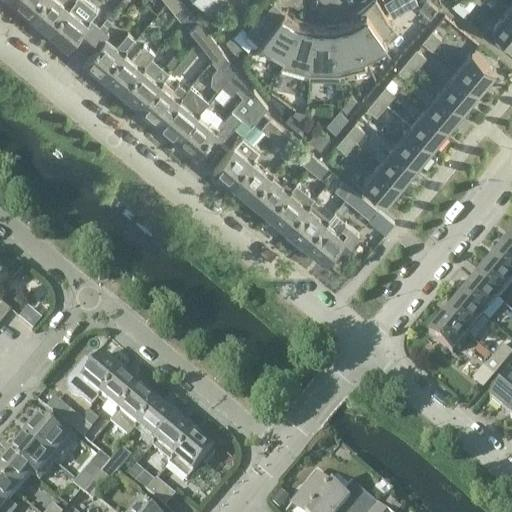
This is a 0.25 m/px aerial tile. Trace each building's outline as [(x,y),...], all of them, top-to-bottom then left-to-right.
[(13,0),(31,15),(44,0),(13,0)] [(44,0),(31,15),(49,30),(75,0),(44,0)] [(69,47),(75,39),(84,47),(100,27),(90,18),(97,11),(83,0),(75,0),(49,30),(69,47)] [(179,0),(170,0),(166,4),(181,23),(191,14),(179,0)] [(201,0),(211,11),(222,0),(201,0)] [(351,21),(365,54),(388,42),(400,31),(389,20),(377,0),(375,0),(367,8),(363,11),(357,14),(359,17),(351,21)] [(418,3),(416,0),(388,0),(384,3),(393,17),(418,3)] [(439,10),(427,0),(420,9),(432,19),(439,10)] [(260,43),(284,57),(300,20),(285,11),(275,1),(246,30),(260,43)] [(511,10),(509,8),(493,27),(511,42),(511,10)] [(181,23),(196,42),(207,33),(191,14),(181,23)] [(282,61),(311,69),(317,25),(300,20),(284,57),(282,61)] [(335,25),(339,70),(368,63),(365,54),(351,21),(335,25)] [(335,25),(317,25),(311,69),(309,79),(341,80),(339,70),(335,25)] [(117,46),(107,37),(109,34),(100,27),(84,47),(91,53),(85,60),(86,61),(83,65),(94,74),(97,70),(105,77),(125,52),(136,40),(128,33),(117,46)] [(423,41),(433,50),(441,39),(432,31),(423,41)] [(196,42),(170,73),(174,76),(176,74),(178,76),(202,49),(212,61),(222,52),(207,33),(196,42)] [(236,54),(245,47),(235,35),(226,42),(236,54)] [(407,60),(417,68),(433,50),(423,41),(407,60)] [(123,92),(152,58),(155,54),(144,45),(132,58),(125,52),(105,77),(123,92)] [(480,90),(496,71),(473,51),(457,70),(480,90)] [(123,92),(138,105),(141,108),(170,73),(152,58),(123,92)] [(229,78),(238,71),(229,60),(218,69),(228,80),(229,78)] [(417,68),(407,60),(397,72),(407,80),(417,68)] [(441,89),(465,109),(480,90),(457,70),(441,89)] [(205,104),(178,138),(197,154),(212,137),(220,144),(241,119),(259,98),(238,71),(229,78),(228,80),(227,79),(221,86),(232,95),(236,90),(242,98),(231,111),(224,120),(205,104)] [(379,94),(389,102),(399,90),(397,89),(399,86),(392,79),(379,94)] [(153,117),(160,123),(188,90),(179,83),(172,91),(166,86),(162,83),(141,108),(142,108),(139,112),(149,121),(153,117)] [(205,104),(208,101),(191,87),(188,90),(160,123),(156,128),(168,137),(172,133),(178,138),(205,104)] [(449,127),(465,109),(441,89),(426,107),(449,127)] [(389,102),(379,94),(367,109),(376,117),(389,102)] [(351,115),(359,105),(361,103),(352,96),(342,108),(351,115)] [(259,98),(241,119),(251,127),(267,108),(259,98)] [(434,146),(449,127),(426,107),(410,126),(434,146)] [(298,131),(305,122),(293,112),(286,120),(298,131)] [(260,130),(272,139),(277,132),(280,128),(269,119),(260,130)] [(345,134),(355,142),(365,131),(355,123),(345,134)] [(419,164),(434,146),(410,126),(395,144),(419,164)] [(277,132),(272,139),(282,147),(291,137),(280,128),(277,132)] [(321,150),(332,138),(319,128),(309,140),(321,150)] [(355,142),(345,134),(336,145),(346,154),(355,142)] [(214,169),(233,185),(254,160),(253,159),(260,150),(242,135),(214,169)] [(380,163),(403,182),(419,164),(395,144),(380,163)] [(297,160),(309,169),(317,159),(306,150),(297,160)] [(319,178),(328,168),(317,159),(309,169),(319,178)] [(233,185),(251,200),(272,175),(254,160),(233,185)] [(387,201),(403,182),(380,163),(364,182),(387,201)] [(251,200),(270,215),(291,191),(272,175),(251,200)] [(346,200),(354,190),(343,180),(334,190),(346,200)] [(291,191),(270,215),(288,231),(309,206),(313,201),(295,186),(291,191)] [(370,220),(378,210),(354,190),(346,200),(370,220)] [(288,231),(284,235),(296,245),(300,240),(307,246),(328,221),(309,206),(288,231)] [(328,221),(307,246),(326,262),(338,247),(344,253),(359,234),(345,222),(334,213),(328,221)] [(491,262),(511,279),(511,247),(506,243),(491,262)] [(499,300),(511,284),(511,279),(491,262),(476,280),(499,300)] [(0,290),(9,279),(0,271),(0,290)] [(484,318),(499,300),(476,280),(460,299),(484,318)] [(469,336),(484,318),(460,299),(445,316),(469,336)] [(0,317),(4,321),(12,311),(0,301),(0,317)] [(453,355),(469,336),(445,316),(429,335),(453,355)] [(494,357),(504,365),(511,354),(503,347),(494,357)] [(92,408),(101,397),(102,398),(122,373),(102,357),(93,368),(87,362),(72,379),(70,383),(70,387),(72,392),(74,396),(78,398),(83,398),(92,406),(91,408),(92,408)] [(474,381),(483,389),(504,365),(494,357),(474,381)] [(102,398),(120,412),(140,388),(122,373),(102,398)] [(490,400),(509,416),(511,413),(511,378),(510,377),(490,400)] [(135,432),(135,433),(159,404),(140,388),(120,412),(110,424),(129,440),(135,432)] [(145,434),(157,443),(177,419),(159,404),(135,433),(142,438),(145,434)] [(73,431),(82,421),(70,412),(62,422),(73,431)] [(49,426),(40,419),(25,437),(55,462),(75,439),(53,421),(49,426)] [(157,443),(175,459),(195,435),(177,419),(157,443)] [(92,430),(82,421),(73,431),(83,440),(92,430)] [(187,483),(194,475),(214,451),(195,435),(175,459),(168,467),(187,483)] [(54,464),(55,462),(25,437),(9,457),(33,477),(39,483),(55,464),(54,464)] [(121,449),(110,462),(120,470),(131,458),(121,449)] [(92,464),(102,472),(110,462),(100,454),(92,464)] [(0,467),(0,478),(19,494),(33,477),(9,457),(0,467)] [(112,480),(117,474),(120,470),(110,462),(102,472),(112,480)] [(83,474),(93,482),(102,472),(92,464),(83,474)] [(93,482),(103,491),(112,480),(102,472),(93,482)] [(135,483),(146,492),(154,482),(144,473),(135,483)] [(73,486),(81,492),(83,494),(93,482),(83,474),(73,486)] [(340,511),(341,511),(340,511),(372,511),(378,506),(353,485),(343,496),(317,474),(290,506),(297,511),(340,511)] [(0,478),(0,509),(3,511),(16,511),(17,510),(10,504),(19,494),(0,478)] [(156,480),(154,482),(146,492),(165,508),(175,496),(156,480)] [(103,491),(93,482),(83,494),(93,502),(103,491)] [(378,506),(372,511),(398,511),(401,509),(389,499),(381,509),(378,506)] [(153,511),(142,503),(134,511),(153,511)]
